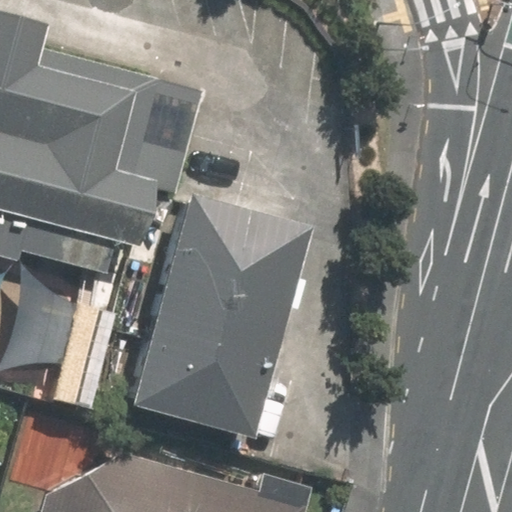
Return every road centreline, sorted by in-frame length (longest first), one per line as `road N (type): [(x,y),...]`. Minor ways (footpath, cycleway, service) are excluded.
road 1 (primary): [(511,136),(442,0)]
road 2 (primary): [(511,366),(473,511)]
